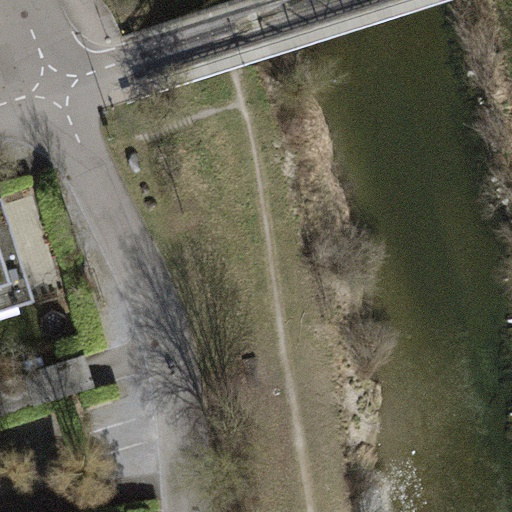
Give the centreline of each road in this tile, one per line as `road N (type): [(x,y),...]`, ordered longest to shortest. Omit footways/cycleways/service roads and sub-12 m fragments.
road 1 (residential): [(55,87),(162,297),(186,400),(198,511)]
road 2 (residential): [(328,0),(134,61)]
